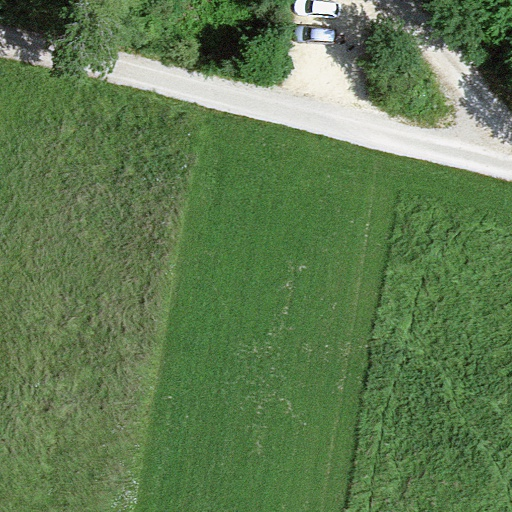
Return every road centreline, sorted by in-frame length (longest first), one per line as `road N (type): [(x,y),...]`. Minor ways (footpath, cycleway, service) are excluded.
road 1 (track): [(511,159),(276,112),(0,42)]
road 2 (track): [(386,0),(511,149)]
road 3 (track): [(333,0),(276,112)]
